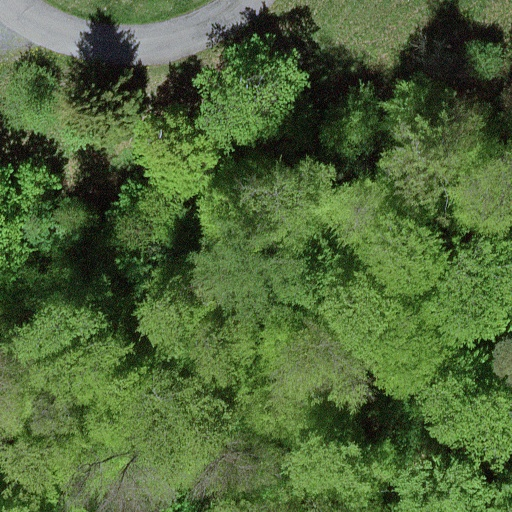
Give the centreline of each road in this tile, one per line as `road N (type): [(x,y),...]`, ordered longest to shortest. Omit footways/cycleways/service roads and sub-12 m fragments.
road 1 (track): [(511,444),(254,511)]
road 2 (unclassified): [(250,0),(201,34),(122,42),(53,26),(12,0)]
